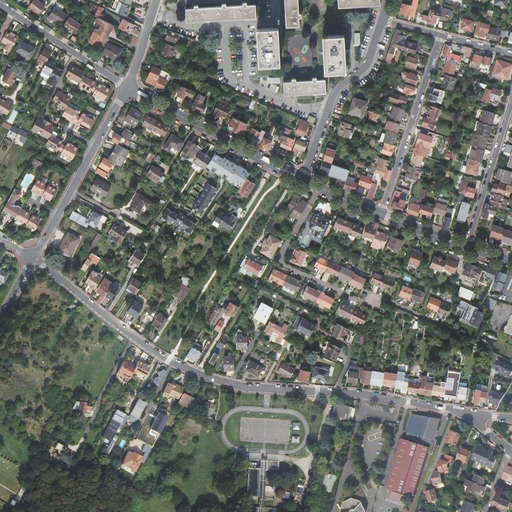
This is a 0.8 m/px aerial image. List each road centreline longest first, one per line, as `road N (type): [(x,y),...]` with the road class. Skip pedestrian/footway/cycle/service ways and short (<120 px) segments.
road 1 (residential): [(464,413),(358,393),(232,385),(192,373),(145,348),(33,259)]
road 2 (residential): [(127,86),(303,180)]
road 3 (secondary): [(33,259),(127,86)]
road 4 (residential): [(440,36),(380,213)]
road 5 (residential): [(303,180),(337,87),(366,67),(382,19)]
road 6 (residential): [(468,246),(511,100)]
road 7 (residential): [(0,4),(127,86)]
